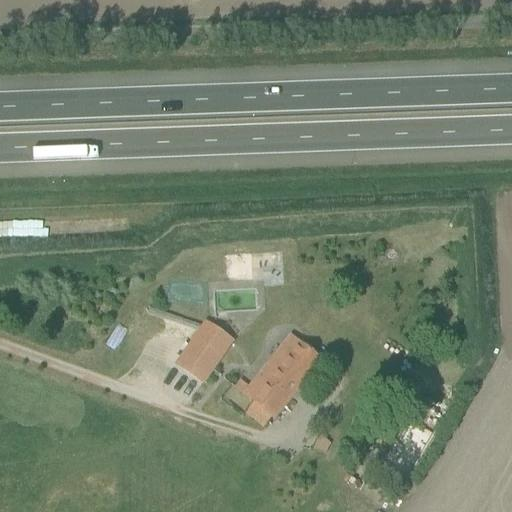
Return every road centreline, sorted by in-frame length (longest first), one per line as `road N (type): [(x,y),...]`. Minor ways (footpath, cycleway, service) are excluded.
road 1 (motorway): [(0,149),(511,127)]
road 2 (unclassified): [(0,40),(511,21)]
road 3 (motorway): [(511,84),(0,102)]
